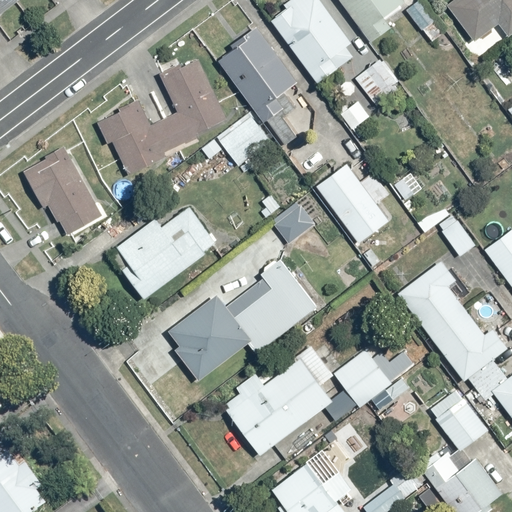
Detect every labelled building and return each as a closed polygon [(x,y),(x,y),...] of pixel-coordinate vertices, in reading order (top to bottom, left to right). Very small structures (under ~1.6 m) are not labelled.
[(0,0),(0,15),(20,0),(19,0),(0,0)] [(320,0),(292,0),(285,6),(287,8),(272,19),(318,82),(342,65),(355,55),(348,47),(352,44),(320,0)] [(341,0),(372,42),(390,29),(383,19),(408,1),(406,0),(341,0)] [(445,29),(420,0),(419,0),(407,10),(432,40),(445,29)] [(511,35),(511,0),(452,0),(453,1),(448,5),(476,42),(499,24),(510,37),(511,35)] [(299,83),(257,26),(236,42),(239,46),(219,62),(265,123),(267,121),(285,145),(297,135),(283,116),(297,106),(287,92),(299,83)] [(399,80),(380,56),(355,77),(373,100),(399,80)] [(229,119),(199,59),(163,78),(180,111),(152,125),(140,102),(99,123),(110,144),(113,142),(130,175),(199,140),(197,136),(229,119)] [(348,74),(335,83),(346,99),(359,90),(348,74)] [(370,116),(357,97),(339,110),(352,129),(370,116)] [(248,111),(216,135),(202,146),(212,159),(226,148),(243,171),(251,165),(256,171),(280,153),(248,111)] [(59,161),(29,179),(45,206),(49,204),(68,237),(106,215),(69,151),(56,158),(59,161)] [(373,172),(360,182),(347,165),(318,186),(360,243),(389,221),(377,206),(390,196),(373,172)] [(316,225),(299,201),(272,220),(288,244),(316,225)] [(418,222),(426,232),(451,213),(444,203),(418,222)] [(217,244),(189,207),(167,224),(160,215),(117,248),(130,264),(123,270),(145,299),(217,244)] [(476,244),(452,212),(451,213),(436,224),(460,256),(476,244)] [(511,227),(484,249),(511,285),(511,227)] [(469,378),(485,399),(494,393),(511,416),(511,373),(507,377),(493,359),(507,348),(492,327),(483,333),(448,286),(456,280),(441,259),(398,291),(465,380),(469,378)] [(317,307),(283,260),(224,303),(218,295),(170,330),(180,344),(175,348),(199,381),(250,344),(255,352),(317,307)] [(332,375),(308,344),(260,381),(254,373),(241,383),(245,389),(223,405),(261,454),(332,401),(320,385),(332,375)] [(408,387),(399,375),(391,381),(364,345),(332,369),(360,407),(385,387),(394,398),(408,387)] [(488,430),(457,387),(429,407),(460,450),(488,430)] [(26,470),(10,447),(0,453),(0,511),(32,511),(46,502),(36,488),(42,484),(30,467),(26,470)] [(461,471),(444,449),(421,466),(455,511),(489,511),(495,508),(492,505),(504,496),(477,459),(461,471)] [(325,511),(356,486),(340,467),(324,480),(308,461),(272,491),(290,511),(325,511)]
